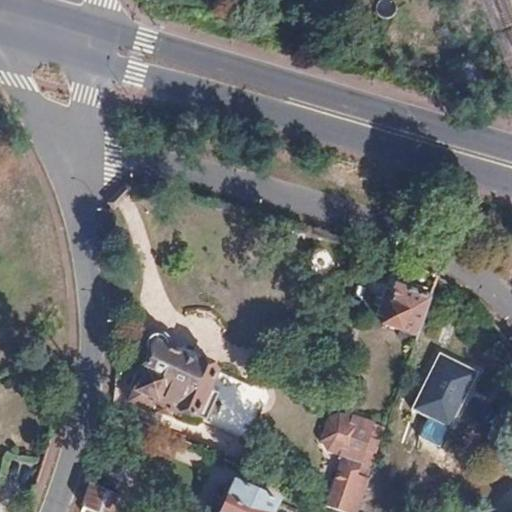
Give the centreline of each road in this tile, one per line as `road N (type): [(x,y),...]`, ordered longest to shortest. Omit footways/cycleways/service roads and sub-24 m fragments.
road 1 (residential): [(71,153),(409,235),(467,272),(511,315)]
road 2 (primary): [(511,155),(98,31)]
road 3 (primary): [(97,66),(511,183)]
road 4 (residential): [(71,153),(93,373),(90,415),(57,511)]
road 5 (residential): [(6,39),(34,108),(71,153)]
